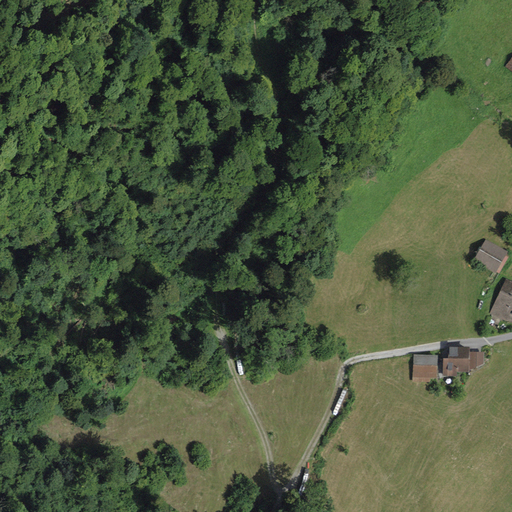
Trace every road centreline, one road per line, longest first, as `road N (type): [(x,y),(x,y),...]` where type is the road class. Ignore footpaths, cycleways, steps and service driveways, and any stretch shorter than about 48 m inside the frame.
road 1 (track): [(254,0),(252,23),(277,114),(275,151),(259,198),(219,247),(211,289)]
road 2 (track): [(211,289),(277,492)]
road 3 (track): [(277,492),(291,486),(343,368),(358,359)]
road 4 (residential): [(358,359),(511,335)]
